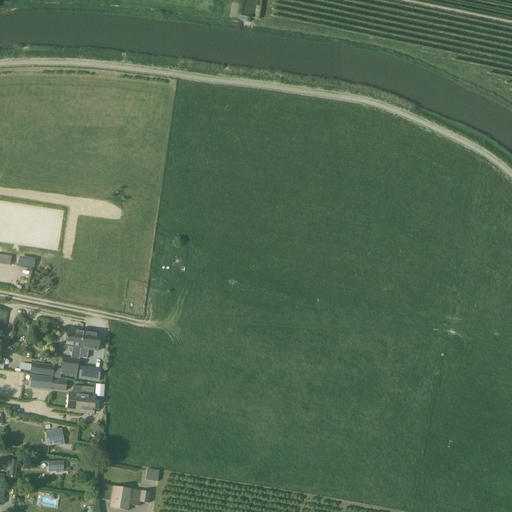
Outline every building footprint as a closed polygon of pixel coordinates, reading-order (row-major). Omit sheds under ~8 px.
[(0,263),(10,265),(11,257),(0,254),(0,263)] [(34,266),(35,257),(19,257),(18,265),(34,266)] [(57,369),(54,369),(52,377),(52,378),(60,379),(61,375),(76,377),(77,372),(79,358),(83,332),(68,330),(65,347),(72,348),(71,359),(63,358),(61,370),(57,369)] [(100,334),(83,332),(79,358),(86,359),(88,350),(97,351),(98,352),(100,334)] [(19,369),(29,371),(30,364),(20,362),(19,369)] [(52,377),(54,369),(54,366),(31,363),(30,373),(52,377)] [(80,367),(78,380),(87,381),(88,368),(80,367)] [(31,375),(30,387),(51,389),(52,377),(31,375)] [(53,380),(52,389),(66,390),(67,381),(53,380)] [(96,385),(95,396),(103,397),(104,385),(96,385)] [(67,411),(80,412),(81,404),(82,394),(83,389),(74,389),(73,394),(69,393),(67,411)] [(94,400),(95,396),(82,394),(81,404),(80,412),(93,414),(93,410),(98,410),(99,400),(94,400)] [(54,431),(47,432),(49,445),(59,443),(59,446),(64,445),(62,430),(58,430),(58,428),(53,429),(54,431)] [(11,459),(9,476),(15,477),(18,460),(11,459)] [(63,461),(49,462),(49,472),(64,472),(63,461)] [(147,469),(146,479),(158,481),(159,470),(147,469)] [(110,508),(128,511),(129,506),(139,507),(139,502),(149,504),(151,493),(131,490),(113,487),(110,508)]
